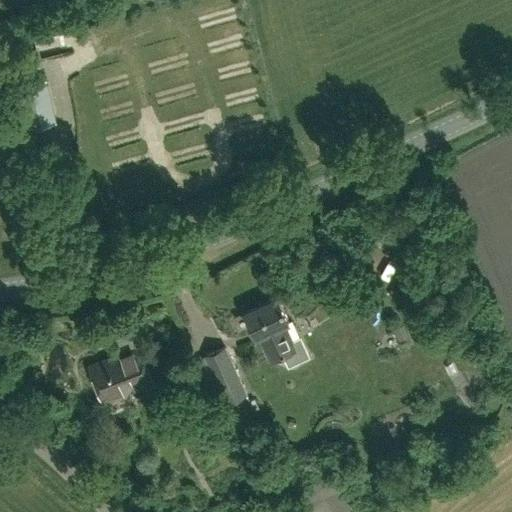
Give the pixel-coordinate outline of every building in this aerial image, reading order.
[(55,117),(47,80),(47,79),(18,86),(28,128),(56,122),(55,117)] [(292,342),(284,324),(289,322),(278,298),(245,313),(256,337),(260,335),(272,360),(284,355),(289,366),(308,357),(300,338),(292,342)] [(144,317),(142,305),(139,306),(139,304),(130,306),(133,319),(144,317)] [(403,327),(394,331),(399,343),(408,339),(403,327)] [(139,388),(154,383),(140,347),(90,366),(103,400),(138,386),(139,388)] [(247,394),(225,347),(205,356),(195,361),(212,397),(222,393),(227,403),(231,411),(245,404),(249,413),(258,408),(254,399),(250,401),(247,394)]
